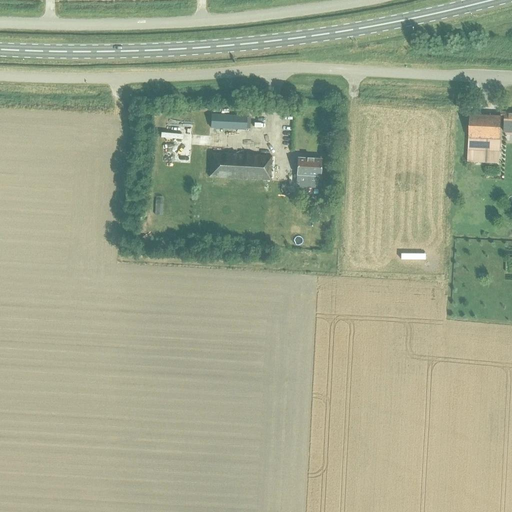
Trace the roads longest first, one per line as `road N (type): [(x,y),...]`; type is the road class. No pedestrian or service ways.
road 1 (unclassified): [(0,76),(305,67),(511,79)]
road 2 (primary): [(0,49),(271,41),(495,0)]
road 3 (unclassified): [(0,22),(204,20),(368,0)]
